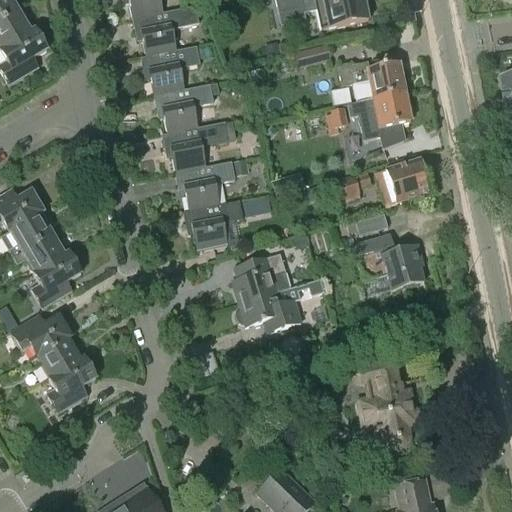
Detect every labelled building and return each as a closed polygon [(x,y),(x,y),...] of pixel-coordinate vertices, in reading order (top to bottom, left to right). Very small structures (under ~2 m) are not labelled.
[(0,0),(0,24),(20,12),(12,0),(0,0)] [(119,0),(121,8),(127,6),(130,24),(160,18),(160,17),(156,0),(119,0)] [(299,0),(303,17),(315,15),(319,34),(366,24),(360,0),(299,0)] [(160,18),(130,24),(135,46),(140,45),(143,61),(144,62),(174,56),(174,55),(169,33),(197,28),(196,19),(200,18),(198,11),(194,12),(194,10),(160,17),(160,18)] [(20,12),(0,24),(0,52),(32,33),(20,12)] [(0,56),(4,63),(0,65),(0,76),(8,89),(37,72),(31,62),(45,54),(32,33),(0,52),(0,56)] [(143,61),(138,62),(142,84),(143,85),(148,84),(152,101),(182,95),(181,94),(177,72),(197,68),(194,51),(174,55),(174,56),(144,62),(143,61)] [(327,51),(295,59),(299,74),(331,67),(327,51)] [(354,69),(337,72),(341,90),(366,85),(370,104),(402,97),(396,67),(364,74),(364,75),(356,77),(354,69)] [(511,79),(499,82),(507,122),(511,120),(511,79)] [(182,95),(152,101),(156,123),(162,122),(165,138),(165,140),(196,133),(195,132),(191,110),(211,106),(208,89),(181,94),(182,95)] [(370,104),(346,109),(349,122),(357,120),(362,145),(380,141),(378,133),(409,127),(402,97),(370,104)] [(329,117),(323,118),(327,138),(337,136),(336,130),(346,128),(343,111),(329,114),(329,117)] [(165,138),(160,140),(164,162),(170,161),(173,179),(204,173),(203,171),(199,150),(227,144),(223,127),(195,132),(196,133),(165,140),(165,138)] [(245,176),(243,164),(231,167),(233,179),(245,176)] [(417,164),(383,174),(394,208),(428,197),(417,164)] [(204,173),(173,179),(178,200),(183,199),(186,215),(187,217),(217,211),(217,210),(213,188),(233,184),(229,166),(203,171),(204,173)] [(365,176),(330,188),(337,210),(359,202),(356,193),(369,189),(365,176)] [(298,178),(269,187),(274,202),(303,193),(298,178)] [(10,193),(0,198),(0,226),(1,226),(8,236),(42,216),(29,195),(16,203),(10,193)] [(241,207),(244,222),(254,220),(251,205),(241,207)] [(186,215),(181,216),(186,239),(191,238),(195,256),(226,250),(221,227),(241,223),(237,206),(217,210),(217,211),(187,217),(186,215)] [(15,250),(7,255),(11,262),(54,237),(42,216),(8,236),(15,250)] [(382,218),(354,227),(358,240),(386,232),(382,218)] [(54,237),(11,262),(15,269),(24,264),(32,278),(66,258),(54,237)] [(389,239),(351,250),(362,288),(385,281),(390,296),(422,286),(418,271),(422,270),(415,249),(393,255),(389,239)] [(38,288),(29,293),(42,314),(71,297),(65,287),(79,279),(66,258),(32,278),(38,288)] [(236,284),(230,286),(237,308),(289,293),(278,258),(232,272),(236,284)] [(289,293),(237,308),(238,311),(237,312),(236,313),(236,314),(235,315),(235,317),(234,318),(234,319),(235,320),(235,321),(236,323),(236,324),(238,326),(239,327),(240,328),(242,329),(243,329),(244,331),(262,326),(266,337),(299,327),(292,305),(322,296),(319,284),(289,293)] [(37,319),(8,337),(21,357),(30,352),(36,362),(69,342),(57,321),(43,329),(37,319)] [(36,362),(27,368),(31,375),(40,369),(48,383),(82,363),(69,342),(36,362)] [(54,393),(45,398),(57,419),(87,401),(81,391),(95,383),(82,363),(48,383),(54,393)] [(375,400),(356,404),(363,437),(383,433),(385,444),(385,446),(386,447),(386,448),(388,450),(388,451),(389,452),(391,454),(394,455),(396,455),(397,455),(400,455),(401,454),(403,453),(404,453),(406,451),(407,450),(408,449),(408,448),(408,446),(409,445),(409,444),(409,443),(409,441),(409,440),(408,439),(406,429),(415,427),(415,425),(417,421),(415,413),(412,411),(409,393),(399,395),(393,365),(357,372),(355,373),(353,374),(353,375),(352,376),(351,377),(351,379),(351,380),(351,381),(352,383),(352,384),(353,385),(355,386),(357,387),(359,387),(372,385),(375,400)] [(262,492),(256,498),(270,511),(308,511),(314,506),(279,474),(273,481),(268,481),(264,483),(262,487),(262,492)] [(422,485),(395,490),(399,511),(432,511),(431,509),(427,510),(422,485)] [(156,511),(145,493),(115,511),(156,511)]
